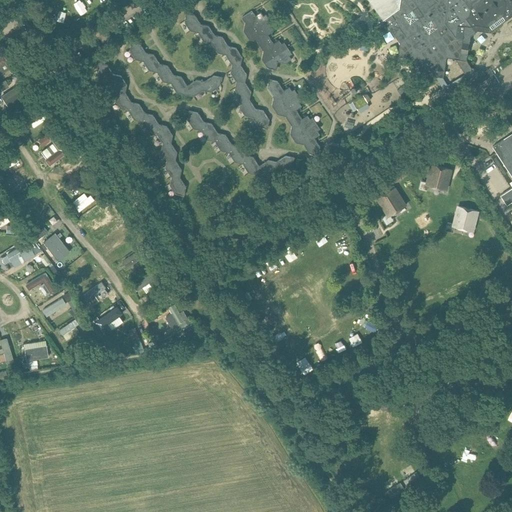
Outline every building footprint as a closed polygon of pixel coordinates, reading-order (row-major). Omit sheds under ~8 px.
[(511,0),(369,0),(379,14),(377,26),(389,28),(400,43),(398,57),(411,59),(422,74),(443,77),(447,57),(455,59),(468,77),(470,76),(477,77),(481,83),(488,78),(482,70),(474,69),(472,69),(466,60),(470,36),(478,30),(489,32),(511,15),(511,0)] [(255,16),(252,11),(243,18),(246,22),(244,30),(247,34),(270,20),(266,14),(263,16),(261,12),(255,16)] [(195,15),(186,13),(185,21),(191,31),(199,33),(201,24),(195,15)] [(270,20),(247,34),(250,39),(258,41),(261,46),(270,39),(268,35),(273,31),(271,27),(274,26),(270,20)] [(208,26),(201,24),(199,33),(205,42),(212,44),(214,35),(208,26)] [(222,37),(214,35),(212,44),(219,53),(226,55),(228,47),(222,37)] [(270,39),(261,46),(264,50),(262,58),(265,63),(288,48),(284,42),(281,44),(279,40),(273,44),(270,39)] [(132,42),(130,50),(132,54),(142,47),(140,44),(132,42)] [(142,47),(132,54),(136,60),(144,61),(146,53),(142,47)] [(236,48),(228,47),(226,55),(232,64),(240,65),(242,58),(236,48)] [(292,54),(288,48),(265,63),(268,67),(276,69),(278,62),(286,63),(292,59),(289,56),(292,54)] [(154,55),(146,53),(144,61),(150,71),(158,72),(160,64),(154,55)] [(107,65),(99,63),(97,71),(103,81),(111,82),(113,74),(107,65)] [(167,66),(160,64),(158,72),(164,82),(171,83),(174,75),(167,66)] [(232,64),(231,72),(234,77),(244,70),(240,65),(232,64)] [(244,70),(234,77),(237,81),(245,83),(247,75),(244,70)] [(121,76),(113,74),(111,82),(117,92),(125,93),(127,85),(121,76)] [(174,75),(171,83),(178,93),(185,94),(187,86),(181,77),(174,75)] [(213,76),(209,79),(215,89),(219,86),(222,77),(213,76)] [(204,82),(203,90),(210,92),(215,89),(209,79),(204,82)] [(187,86),(185,94),(193,96),(203,90),(204,82),(196,80),(187,86)] [(270,80),(268,88),(274,97),(272,105),(275,110),(298,95),(294,89),(292,91),(289,87),(283,90),(278,81),(270,80)] [(237,81),(235,89),(238,94),(248,87),(245,83),(237,81)] [(248,87),(238,94),(241,98),(249,100),(251,92),(248,87)] [(21,90),(5,101),(13,113),(29,102),(21,90)] [(125,93),(117,92),(115,99),(121,109),(129,111),(131,102),(125,93)] [(397,102),(401,96),(395,93),(392,100),(397,102)] [(298,95),(275,110),(278,114),(286,116),(289,121),(299,114),(296,110),(302,106),(299,103),(302,101),(298,95)] [(357,109),(367,102),(363,95),(352,102),(357,109)] [(249,100),(241,98),(239,106),(246,116),(253,117),(255,109),(249,100)] [(139,104),(131,102),(129,111),(135,120),(143,122),(145,113),(139,104)] [(42,106),(24,118),(28,124),(30,123),(33,127),(47,118),(44,114),(46,112),(45,110),(42,106)] [(263,111),(255,109),(253,117),(259,127),(268,128),(269,121),(263,111)] [(194,129),(202,130),(204,122),(198,113),(190,111),(188,119),(194,129)] [(153,115),(145,113),(143,122),(149,131),(157,133),(159,125),(153,115)] [(299,114),(289,121),(292,125),(291,134),(294,138),(317,123),(313,117),(310,119),(308,115),(302,119),(299,114)] [(208,140),(216,141),(218,133),(212,124),(204,122),(202,130),(208,140)] [(317,123),(294,138),(297,143),(304,144),(311,154),(318,156),(320,147),(314,138),(320,135),(318,131),(320,129),(317,123)] [(167,126),(159,125),(157,133),(163,142),(171,144),(173,136),(167,126)] [(222,151),(229,153),(232,145),(225,135),(218,133),(216,141),(222,151)] [(511,133),(492,147),(511,177),(511,187),(500,196),(506,206),(511,202),(511,133)] [(49,141),(45,135),(40,139),(44,144),(49,141)] [(44,160),(48,166),(67,152),(54,135),(49,138),(58,150),(44,160)] [(171,144),(163,142),(161,150),(167,159),(176,161),(177,153),(171,144)] [(236,162),(243,164),(245,156),(239,146),(232,145),(229,153),(236,162)] [(9,149),(0,154),(8,168),(18,162),(9,149)] [(245,156),(243,164),(249,173),(257,175),(259,166),(253,157),(245,156)] [(286,156),(276,162),(274,170),(282,172),(292,166),(294,158),(286,156)] [(64,178),(78,168),(74,163),(75,162),(71,157),(54,170),(57,175),(60,172),(64,178)] [(176,161),(167,159),(166,167),(172,176),(180,178),(182,170),(176,161)] [(268,160),(259,166),(257,175),(265,176),(274,170),(276,162),(268,160)] [(451,170),(431,164),(426,184),(446,190),(451,170)] [(24,180),(20,174),(2,185),(7,191),(24,180)] [(172,176),(170,184),(176,194),(184,195),(186,187),(180,178),(172,176)] [(395,188),(377,199),(388,216),(406,205),(395,188)] [(36,220),(47,213),(34,194),(23,201),(36,220)] [(79,211),(93,200),(90,196),(87,198),(84,194),(73,202),(77,206),(75,207),(79,211)] [(101,205),(86,216),(90,221),(90,220),(94,225),(107,215),(101,205)] [(478,211),(458,206),(453,226),(473,231),(478,211)] [(2,210),(1,209),(0,209),(0,221),(2,225),(9,221),(2,210)] [(42,228),(38,232),(41,237),(46,233),(42,228)] [(118,230),(99,244),(103,249),(116,240),(121,247),(127,242),(118,230)] [(43,244),(40,246),(44,251),(47,249),(58,263),(64,258),(70,253),(58,238),(56,236),(54,234),(42,243),(43,244)] [(31,249),(36,246),(33,240),(28,243),(31,249)] [(28,243),(7,255),(14,267),(35,255),(28,243)] [(141,263),(134,254),(118,265),(121,269),(124,267),(127,272),(141,263)] [(76,261),(79,268),(88,264),(85,257),(76,261)] [(101,276),(97,271),(94,273),(90,268),(75,277),(82,288),(101,276)] [(45,273),(26,285),(29,290),(37,285),(43,281),(50,292),(50,293),(55,290),(45,273)] [(152,273),(133,286),(137,291),(143,287),(146,293),(153,288),(149,283),(156,278),(152,273)] [(89,301),(108,288),(102,280),(84,293),(89,301)] [(101,297),(93,302),(100,311),(110,304),(107,300),(105,302),(101,297)] [(59,300),(44,309),(50,319),(65,310),(59,300)] [(118,305),(96,321),(101,328),(105,334),(112,329),(123,321),(119,315),(123,312),(118,305)] [(172,314),(165,318),(172,329),(171,330),(175,335),(188,327),(184,321),(174,305),(169,309),(172,314)] [(74,320),(58,331),(61,335),(62,335),(66,341),(78,332),(74,327),(78,325),(74,320)] [(138,336),(132,338),(135,345),(132,346),(135,354),(144,350),(141,343),(138,336)] [(0,361),(5,359),(7,364),(14,362),(6,338),(0,339),(0,341),(3,352),(0,353),(0,361)] [(107,343),(101,347),(108,357),(113,354),(107,343)] [(46,346),(24,349),(26,361),(48,357),(46,346)] [(415,472),(404,479),(408,487),(420,479),(415,472)] [(404,490),(399,483),(388,490),(393,497),(404,490)]
